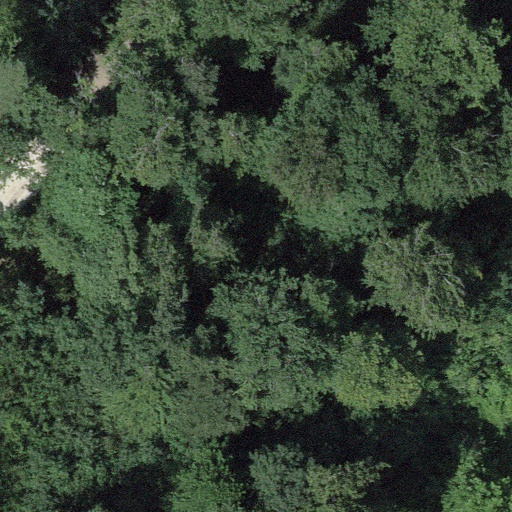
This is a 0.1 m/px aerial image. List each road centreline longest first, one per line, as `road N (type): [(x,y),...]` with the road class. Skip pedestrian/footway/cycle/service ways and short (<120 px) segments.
road 1 (track): [(0,240),(159,51)]
road 2 (track): [(159,51),(0,70)]
